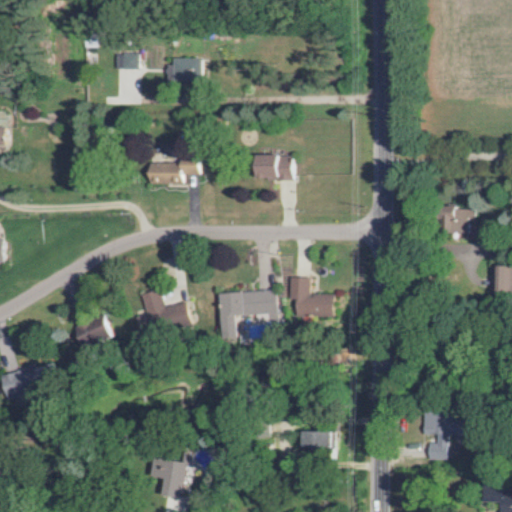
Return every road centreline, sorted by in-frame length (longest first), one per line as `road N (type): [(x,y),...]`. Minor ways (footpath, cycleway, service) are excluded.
road 1 (residential): [(383,0),(382,511)]
road 2 (residential): [(383,236),(153,240),(121,249),(0,317)]
road 3 (residential): [(382,305),(511,302)]
